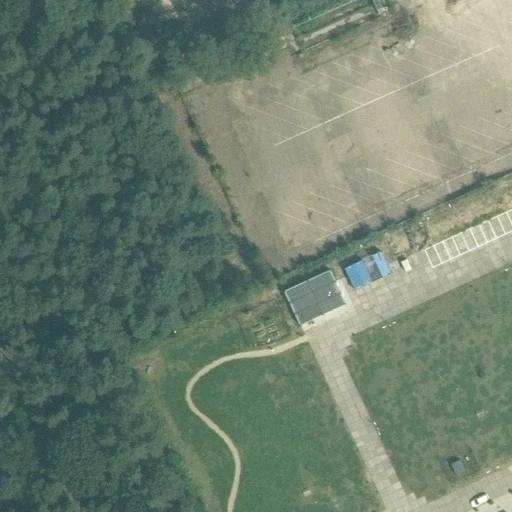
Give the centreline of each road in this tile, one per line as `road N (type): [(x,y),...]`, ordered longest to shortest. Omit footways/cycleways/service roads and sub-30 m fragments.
road 1 (unknown): [(398,313),(483,511)]
road 2 (track): [(0,336),(87,511)]
road 3 (unknown): [(240,395),(398,313)]
road 4 (unknown): [(398,313),(511,204)]
road 5 (unknown): [(229,511),(203,459),(205,424),(218,403),(240,395)]
